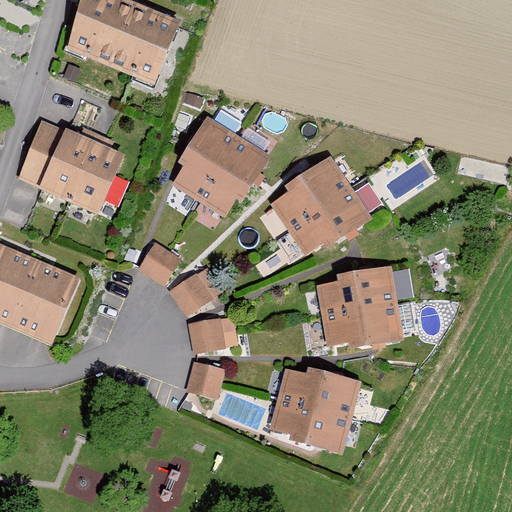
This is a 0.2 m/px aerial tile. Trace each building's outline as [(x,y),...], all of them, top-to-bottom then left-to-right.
[(127,0),(80,0),(68,42),(157,79),(180,23),(148,9),(134,3),(127,0)] [(270,153),(205,114),(194,133),(179,158),(184,161),(174,178),(228,210),(238,194),(243,197),(256,176),(270,153)] [(83,137),(43,120),(18,180),(99,213),(123,153),(105,146),(83,137)] [(370,218),(329,154),(309,167),(286,182),(292,190),(275,201),(306,250),(323,239),(327,246),(352,230),(370,218)] [(156,242),(139,269),(165,285),(182,258),(156,242)] [(39,260),(0,243),(0,318),(13,324),(39,260)] [(82,278),(39,260),(13,324),(55,342),(82,278)] [(355,272),(337,275),(338,282),(317,285),(327,346),(348,342),(349,349),(374,345),(404,339),(391,266),(355,272)] [(214,298),(197,272),(169,290),(187,316),(214,298)] [(227,348),(222,317),(189,323),(194,353),(227,348)] [(218,398),(226,369),(195,361),(187,390),(218,398)] [(332,372),(310,368),(309,374),(284,368),(272,423),(294,428),(293,437),(317,442),(343,448),(359,379),(332,372)]
